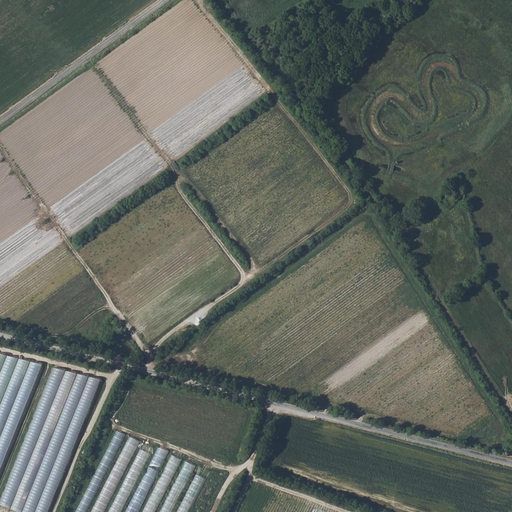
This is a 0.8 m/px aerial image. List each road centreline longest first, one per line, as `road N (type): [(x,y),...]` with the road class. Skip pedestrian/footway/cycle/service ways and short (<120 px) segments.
road 1 (unclassified): [(511,462),(0,337)]
road 2 (track): [(216,0),(396,229),(511,413)]
road 3 (unclassified): [(164,0),(0,120)]
road 4 (track): [(72,511),(114,428),(127,381),(119,366)]
road 5 (track): [(268,403),(249,462),(215,511)]
